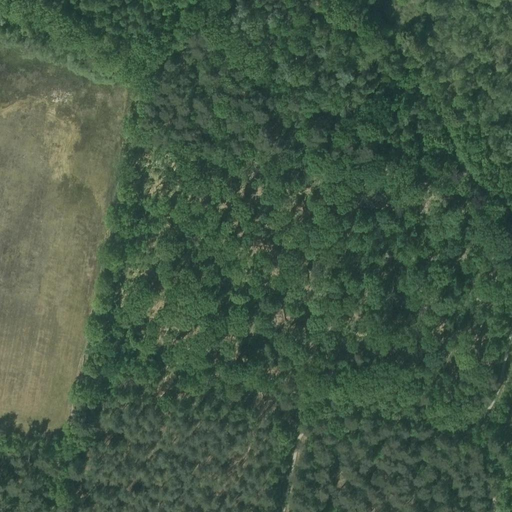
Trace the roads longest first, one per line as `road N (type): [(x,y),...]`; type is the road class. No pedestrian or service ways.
road 1 (track): [(149,60),(78,378)]
road 2 (track): [(78,378),(287,399),(298,440)]
